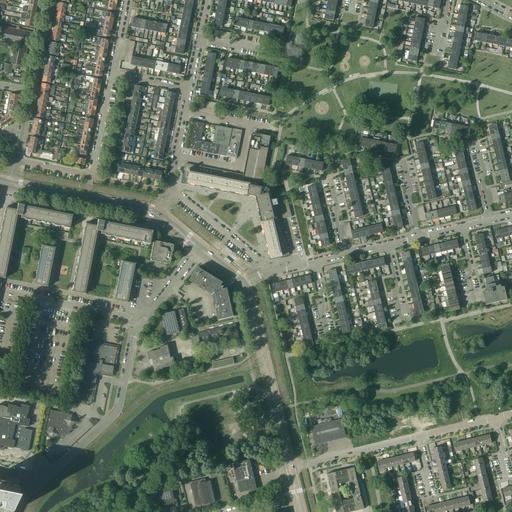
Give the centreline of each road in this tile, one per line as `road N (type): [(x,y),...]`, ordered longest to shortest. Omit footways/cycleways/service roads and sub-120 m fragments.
road 1 (residential): [(138,326),(123,315),(0,290)]
road 2 (tertiary): [(279,421),(246,284)]
road 3 (tertiary): [(242,287),(279,421)]
road 4 (tertiary): [(139,209),(8,184)]
road 5 (residential): [(289,468),(417,437)]
road 6 (residential): [(0,468),(46,478),(107,421)]
road 7 (residential): [(167,192),(265,273)]
